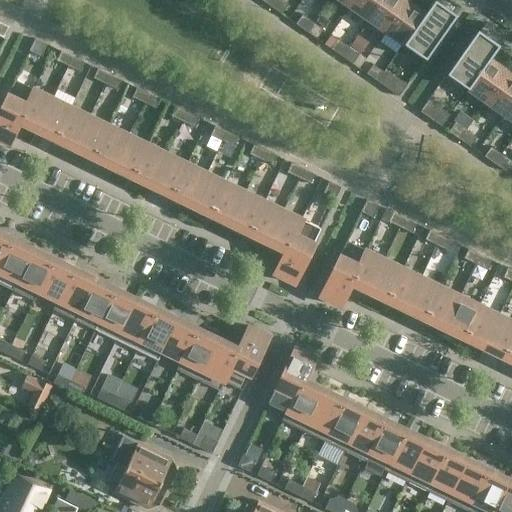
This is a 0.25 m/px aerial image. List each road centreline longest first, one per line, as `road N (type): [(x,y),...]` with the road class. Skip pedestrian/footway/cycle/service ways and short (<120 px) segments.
road 1 (residential): [(294,314),(0,173)]
road 2 (residential): [(511,420),(294,314)]
road 3 (residential): [(198,511),(294,314)]
